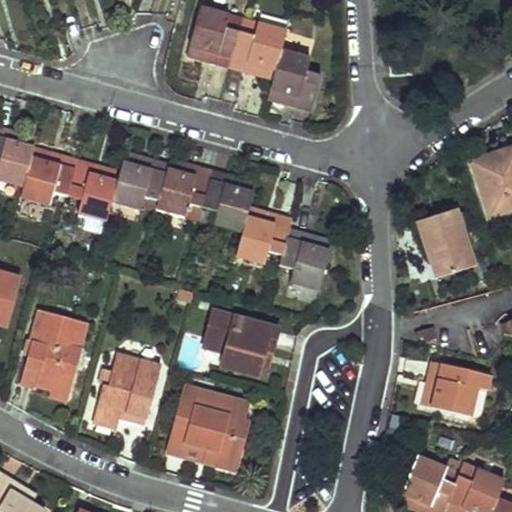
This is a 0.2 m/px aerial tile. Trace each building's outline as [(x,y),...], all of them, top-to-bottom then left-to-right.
[(231,66),(245,17),(201,6),(189,45),(216,53),(214,61),(231,66)] [(246,70),(249,62),(276,70),(282,48),(287,28),(245,17),(231,66),(246,70)] [(189,45),(188,54),(214,61),(216,53),(189,45)] [(274,79),(272,88),(298,94),(296,103),(313,108),(323,70),(308,66),(311,56),(282,48),(276,70),(274,79)] [(408,55),(388,57),(389,77),(410,75),(408,55)] [(249,62),(246,70),(274,79),(276,70),(249,62)] [(272,88),(269,95),(296,103),(298,94),(272,88)] [(0,185),(23,192),(32,159),(34,153),(6,146),(9,136),(0,133),(0,185)] [(37,144),(9,136),(6,146),(34,153),(35,151),(37,144)] [(511,148),(475,161),(496,228),(511,222),(511,148)] [(34,153),(32,159),(61,166),(63,159),(35,151),(34,153)] [(23,192),(21,198),(48,205),(52,195),(67,199),(76,163),(63,159),(61,166),(32,159),(23,192)] [(168,161),(165,170),(193,178),(195,168),(168,161)] [(122,162),(118,171),(145,179),(147,168),(122,162)] [(76,163),(67,199),(79,203),(76,214),(105,221),(108,211),(116,182),(88,174),(90,166),(76,163)] [(90,166),(88,174),(116,182),(118,174),(90,166)] [(116,182),(108,211),(137,219),(141,206),(155,210),(164,173),(147,168),(145,179),(118,171),(118,174),(116,182)] [(164,173),(155,210),(198,222),(202,211),(212,173),(195,168),(193,178),(165,170),(164,173)] [(212,173),(202,211),(214,215),(212,225),(242,233),(246,217),(248,208),(252,193),(225,186),(227,177),(212,173)] [(255,184),(227,177),(225,186),(252,193),(255,184)] [(276,215),(248,208),(246,217),(273,225),(276,215)] [(461,209),(421,221),(438,277),(477,265),(461,209)] [(242,233),(235,255),(263,263),(266,252),(284,257),(289,233),(292,219),(276,215),(273,225),(246,217),(242,233)] [(284,257),(281,268),(293,273),(290,286),(319,293),(327,254),(300,247),(302,237),(289,233),(284,257)] [(300,247),(327,254),(330,245),(302,237),(300,247)] [(0,324),(6,326),(20,275),(0,269),(0,324)] [(23,376),(70,391),(82,345),(79,344),(86,315),(43,303),(23,376)] [(227,347),(222,368),(257,377),(263,356),(272,358),(278,330),(214,313),(205,341),(227,347)] [(511,321),(502,325),(505,333),(511,334),(511,321)] [(421,331),(425,346),(428,345),(427,343),(435,340),(432,328),(421,331)] [(106,383),(96,419),(116,425),(119,416),(122,408),(149,414),(162,366),(119,352),(111,384),(106,383)] [(433,391),(440,362),(431,360),(425,389),(433,391)] [(478,371),(440,362),(433,391),(425,389),(421,406),(458,414),(462,398),(471,400),(478,371)] [(178,428),(171,453),(185,458),(189,446),(211,452),(207,463),(237,473),(251,426),(243,424),(247,408),(189,392),(184,408),(196,411),(190,430),(178,428)] [(122,408),(119,416),(147,423),(149,414),(122,408)] [(196,411),(184,408),(178,428),(190,430),(196,411)] [(189,446),(185,458),(207,463),(211,452),(189,446)] [(447,511),(455,493),(434,485),(438,475),(412,465),(398,500),(423,509),(421,511),(447,511)] [(0,511),(42,511),(33,506),(14,495),(19,487),(0,474),(0,511)] [(495,511),(498,506),(507,485),(479,475),(475,486),(461,480),(455,493),(447,511),(495,511)] [(14,495),(33,506),(39,498),(19,487),(14,495)] [(421,511),(423,509),(398,500),(395,508),(405,511),(421,511)]
